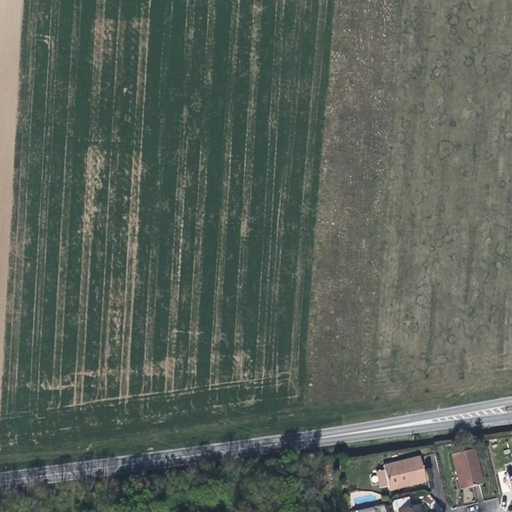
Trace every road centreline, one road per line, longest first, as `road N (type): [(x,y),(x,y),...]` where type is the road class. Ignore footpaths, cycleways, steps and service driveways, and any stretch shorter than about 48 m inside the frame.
road 1 (primary): [(0,483),(511,409)]
road 2 (residential): [(336,303),(511,277)]
